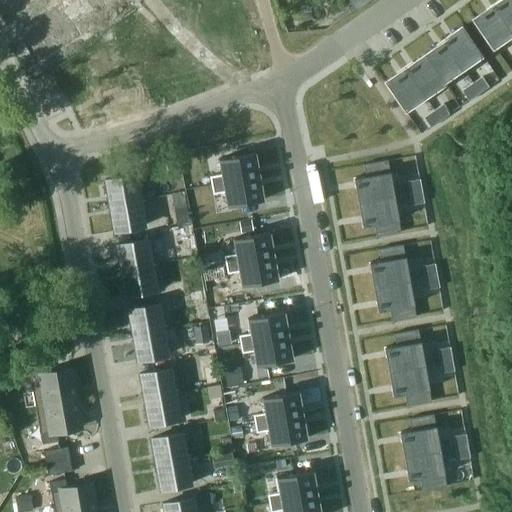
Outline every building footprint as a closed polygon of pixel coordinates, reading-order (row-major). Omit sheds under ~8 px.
[(129,0),(93,0),(83,5),(90,20),(129,0)] [(511,29),(511,0),(501,0),(495,5),(511,29)] [(496,48),(511,37),(511,29),(495,5),(475,18),(496,48)] [(39,25),(23,34),(36,57),(77,35),(63,9),(38,22),(39,25)] [(464,26),(444,40),(464,70),(485,56),(464,26)] [(444,84),(464,70),(444,40),(424,53),(444,84)] [(424,98),(444,84),(424,53),(404,67),(424,98)] [(404,111),(424,98),(404,67),(384,81),(404,111)] [(483,76),(473,83),(480,93),(490,87),(490,86),(483,76)] [(473,83),(463,90),(470,100),(480,93),(473,83)] [(443,104),(433,111),(440,121),(450,114),(443,104)] [(433,111),(423,117),(430,127),(440,121),(433,111)] [(223,173),(210,175),(212,184),(262,175),(257,152),(220,159),(223,173)] [(365,176),(353,178),(358,202),(394,196),(387,160),(363,164),(365,176)] [(104,180),(109,205),(140,200),(135,175),(104,180)] [(262,175),(212,184),(214,193),(225,191),(228,206),(266,198),(262,175)] [(419,179),(407,181),(409,193),(422,191),(420,179),(419,179)] [(173,193),(178,225),(188,223),(183,191),(173,193)] [(422,191),(409,193),(412,205),(424,203),(422,191)] [(394,196),(358,202),(362,227),(374,224),(376,236),(400,232),(394,196)] [(144,225),(140,200),(109,205),(113,231),(144,225)] [(253,232),(252,220),(239,222),(241,233),(253,232)] [(237,253),(225,256),(227,263),(276,254),(271,231),(234,238),(237,253)] [(116,245),(120,270),(151,265),(147,239),(116,245)] [(381,261),(369,263),(373,287),(409,280),(403,245),(379,249),(381,261)] [(276,254),(227,263),(228,273),(240,271),(243,285),(280,279),(276,254)] [(435,263),(422,265),(425,277),(437,275),(435,263)] [(156,290),(151,265),(120,270),(125,295),(156,290)] [(437,275),(425,277),(427,290),(439,288),(437,275)] [(409,280),(373,287),(377,311),(389,309),(391,321),(416,316),(409,280)] [(127,309),(132,335),(163,329),(159,304),(127,309)] [(251,333),(239,335),(240,342),(289,334),(286,311),(248,317),(251,333)] [(209,343),(207,326),(196,327),(198,344),(209,343)] [(168,354),(163,329),(132,335),(136,360),(168,354)] [(396,346),(384,348),(388,372),(425,365),(418,329),(393,334),(396,346)] [(231,344),(229,331),(216,333),(218,346),(231,344)] [(289,334),(240,342),(242,352),(254,350),(257,364),(294,358),(289,334)] [(25,347),(27,359),(52,355),(50,343),(25,347)] [(449,347),(438,349),(440,362),(452,360),(450,347),(449,347)] [(452,360),(440,362),(442,373),(454,371),(452,360)] [(35,405),(76,398),(71,370),(46,374),(45,364),(28,366),(35,405)] [(425,365),(388,372),(392,396),(404,394),(406,406),(431,401),(425,365)] [(240,366),(224,369),(227,386),(242,384),(240,366)] [(139,374),(143,399),(175,393),(170,368),(139,374)] [(265,412),(253,415),(255,422),(304,413),(300,390),(263,397),(265,412)] [(179,419),(175,393),(143,399),(148,424),(179,419)] [(76,398),(35,405),(42,443),(58,441),(56,431),(81,426),(76,398)] [(225,418),(223,408),(212,410),(214,420),(225,418)] [(238,412),(237,412),(228,414),(230,421),(239,419),(238,412)] [(304,413),(255,422),(256,431),(268,429),(271,444),(308,438),(304,413)] [(411,430),(399,432),(403,457),(440,450),(434,414),(409,419),(411,430)] [(241,427),(231,429),(232,439),(243,438),(241,427)] [(150,439),(155,464),(186,458),(182,433),(150,439)] [(465,434),(453,436),(455,447),(468,445),(466,434),(465,434)] [(230,438),(222,439),(224,451),(232,450),(230,438)] [(468,445),(455,447),(458,460),(469,458),(470,458),(468,445)] [(45,463),(70,458),(68,446),(43,450),(45,463)] [(440,450),(403,457),(408,481),(419,479),(421,490),(446,486),(440,450)] [(232,453),(212,456),(214,469),(234,465),(232,453)] [(70,458),(45,463),(47,475),(72,470),(70,458)] [(186,459),(186,458),(155,464),(160,489),(191,484),(186,459)] [(286,467),(285,459),(275,461),(276,468),(286,467)] [(280,491),(268,494),(269,502),(318,493),(314,470),(277,476),(280,491)] [(54,511),(95,511),(91,485),(67,489),(65,479),(49,482),(54,511)] [(240,493),(239,485),(229,486),(229,494),(240,493)] [(15,496),(17,511),(23,511),(33,510),(30,493),(15,496)] [(321,511),(318,493),(269,502),(271,511),(282,509),(282,511),(321,511)] [(162,503),(163,511),(195,511),(193,498),(162,503)]
